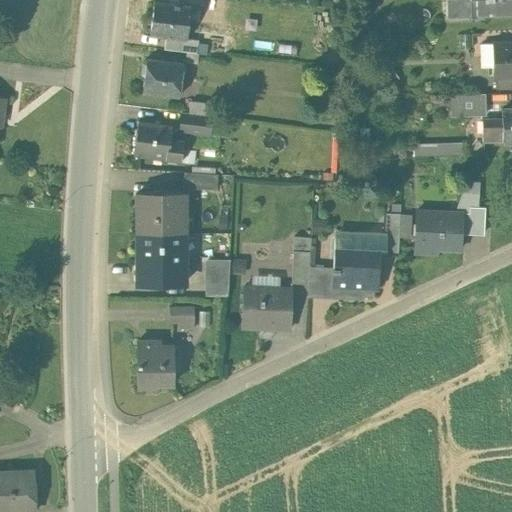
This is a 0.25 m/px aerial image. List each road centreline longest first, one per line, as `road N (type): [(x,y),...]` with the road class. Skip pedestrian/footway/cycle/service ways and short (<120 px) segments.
road 1 (residential): [(511,252),(88,452)]
road 2 (tertiary): [(88,452),(89,178),(108,0)]
